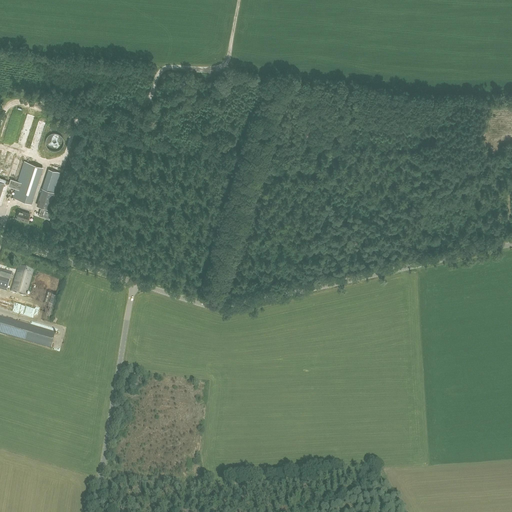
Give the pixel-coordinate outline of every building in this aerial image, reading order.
[(58,133),(56,133),(54,133),(52,134),(50,135),(48,137),(47,138),(47,140),(47,143),(47,145),(48,147),(49,148),(51,150),(53,150),(55,151),(57,151),(59,150),(61,149),(62,148),(64,146),(64,144),(65,142),(65,140),(64,138),(63,136),(61,135),(60,134),(58,133)] [(13,156),(5,177),(9,179),(17,158),(13,156)] [(30,203),(42,167),(24,162),(13,198),(30,203)] [(51,173),(39,207),(51,212),(64,177),(51,173)] [(19,210),(16,218),(27,222),(30,214),(19,210)] [(18,266),(11,291),(26,296),(34,270),(18,266)] [(0,268),(0,277),(10,280),(12,273),(0,268)] [(10,281),(0,278),(0,288),(7,291),(10,281)] [(0,317),(0,333),(50,348),(55,333),(0,317)]
